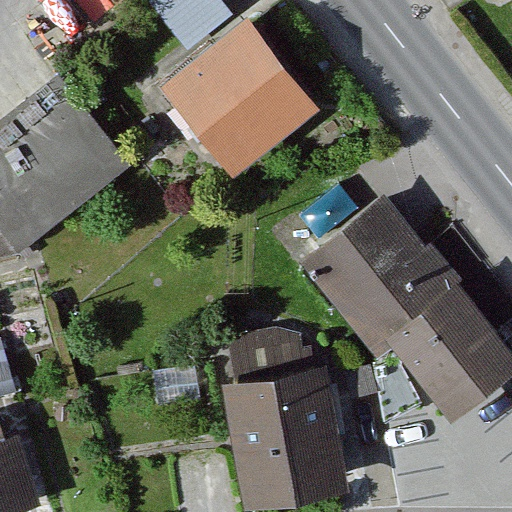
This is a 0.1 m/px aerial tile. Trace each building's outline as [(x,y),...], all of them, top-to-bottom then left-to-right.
[(157,0),(190,39),(235,2),(233,0),(157,0)] [(158,88),(232,181),(321,111),(247,18),(158,88)] [(66,65),(0,115),(0,249),(131,150),(66,65)] [(455,430),(511,386),(511,356),(390,195),(301,262),(378,364),(395,351),(455,430)] [(223,386),(241,505),(344,490),(326,371),(223,386)] [(0,511),(36,511),(41,511),(21,437),(5,442),(0,423),(0,511)]
